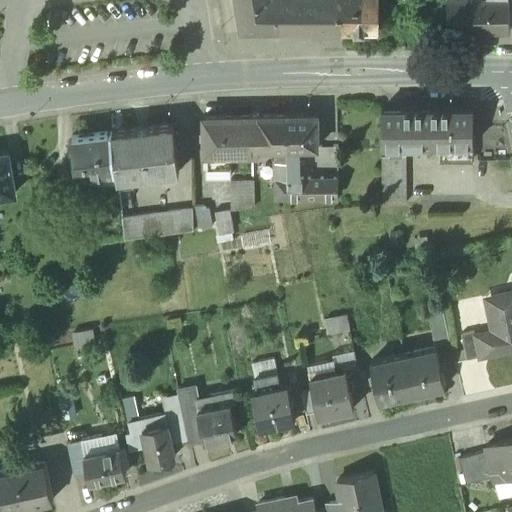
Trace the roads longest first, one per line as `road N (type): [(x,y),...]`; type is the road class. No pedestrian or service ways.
road 1 (tertiary): [(507,71),(205,77),(0,104)]
road 2 (residential): [(511,404),(308,449),(126,511)]
